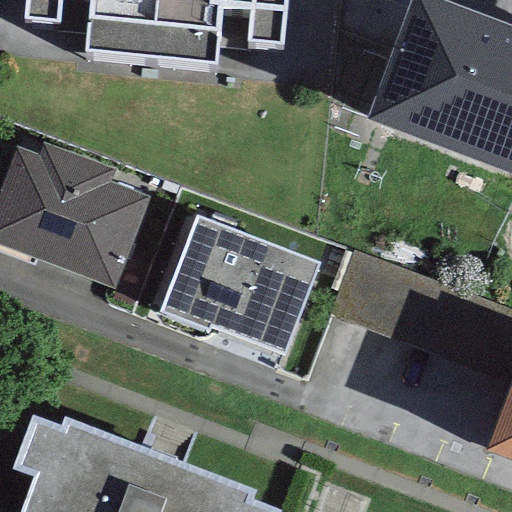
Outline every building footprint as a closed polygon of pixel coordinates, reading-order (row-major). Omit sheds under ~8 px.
[(24,0),(24,6),(57,11),(58,0),(90,0),(85,39),(215,51),(221,0),(251,0),(248,29),(282,32),(284,0),(24,0)] [(511,20),(458,0),(416,0),(378,99),(511,151),(511,20)] [(147,187),(20,138),(0,189),(0,242),(109,284),(147,187)] [(322,260),(201,209),(162,302),(283,352),(322,260)] [(511,374),(487,439),(511,448),(511,374)] [(62,413),(32,402),(13,453),(35,462),(15,511),(273,511),(276,505),(247,493),(254,475),(66,403),(62,413)]
